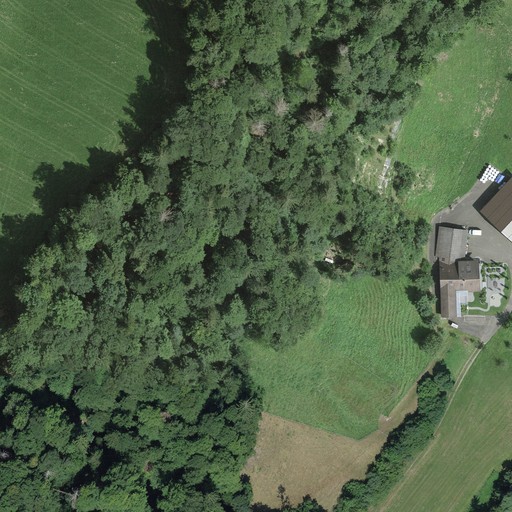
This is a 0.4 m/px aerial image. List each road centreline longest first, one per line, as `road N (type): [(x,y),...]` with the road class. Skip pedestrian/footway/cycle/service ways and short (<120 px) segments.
road 1 (track): [(511,301),(373,511)]
road 2 (track): [(462,213),(486,186),(476,177),(496,97),(492,0)]
road 3 (track): [(511,251),(469,214),(451,213),(432,229),(432,279)]
